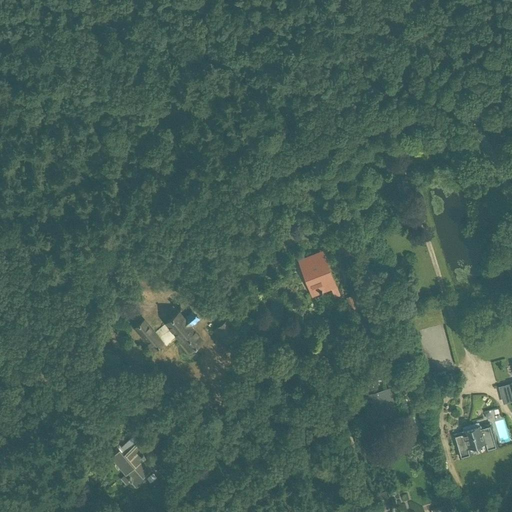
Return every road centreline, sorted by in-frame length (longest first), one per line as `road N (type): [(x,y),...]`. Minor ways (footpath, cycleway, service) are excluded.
road 1 (track): [(511,93),(319,150),(0,300)]
road 2 (track): [(227,511),(338,401),(369,511)]
road 3 (track): [(384,0),(319,150)]
road 4 (track): [(435,0),(398,58),(369,135)]
